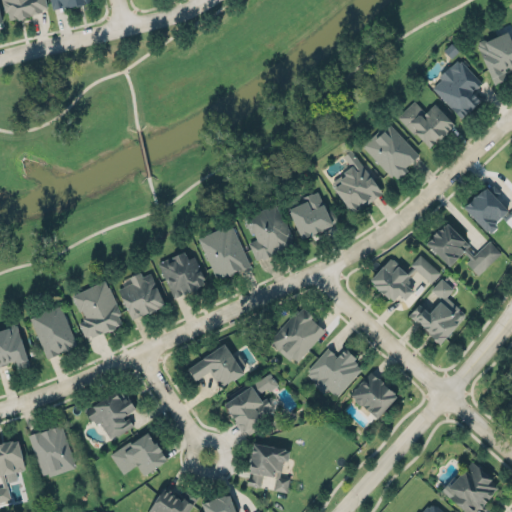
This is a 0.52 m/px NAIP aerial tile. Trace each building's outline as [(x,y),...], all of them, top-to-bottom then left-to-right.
[(45,0),(47,7),(42,8),(42,10),(31,13),(30,15),(15,19),(14,18),(9,19),(8,11),(4,12),(1,0),(45,0)] [(49,0),(52,10),(57,9),(60,10),(65,7),(70,7),(70,8),(78,9),(87,6),(87,5),(94,3),(93,0),(49,0)] [(478,45),(479,44),(479,43),(479,41),(483,39),(487,40),(487,41),(507,32),(511,44),(511,66),(505,69),(506,70),(504,71),(506,77),(494,83),(478,45)] [(432,87),(441,79),(438,76),(449,65),(450,66),(457,59),(459,62),(461,60),(482,82),(476,88),(474,88),(475,89),(473,91),(470,89),(481,100),(462,118),(432,87)] [(429,147),(415,132),(414,134),(397,116),(414,100),(426,112),(435,103),(454,125),(446,133),(447,134),(440,140),(438,138),(429,147)] [(420,155),(388,122),(363,146),(394,179),(420,155)] [(381,194),(352,149),(343,155),(351,168),(331,181),(351,213),(381,194)] [(465,209),(487,233),(488,232),(491,235),(498,229),(495,225),(496,225),(495,224),(500,219),(501,220),(502,219),(506,222),(511,217),(511,218),(511,210),(509,213),(495,198),(501,193),(494,185),(488,190),(487,189),(465,209)] [(283,200),(302,241),(322,232),(322,230),(323,230),(324,231),(332,227),(332,226),(333,226),(332,223),(337,221),(331,207),(325,210),(316,192),(311,194),(311,193),(306,195),(309,202),(299,206),(294,195),(283,200)] [(276,203),(244,217),(254,240),(248,242),(256,260),(294,244),(276,203)] [(197,238),(224,225),(226,229),(233,226),(252,265),(246,268),(221,280),(218,276),(216,278),(197,238)] [(426,246),(434,238),(433,237),(438,232),(439,233),(447,225),(468,246),(465,249),(474,257),(490,241),(502,253),(478,277),(464,263),(468,258),(464,255),(449,269),(426,246)] [(195,256),(187,259),(184,251),(158,261),(173,298),(206,284),(195,256)] [(370,282),(389,259),(392,261),(393,260),(398,264),(398,266),(404,270),(407,273),(413,268),(410,266),(420,255),(440,273),(431,283),(416,270),(409,276),(410,277),(408,280),(409,281),(409,285),(407,287),(413,293),(405,302),(399,296),(394,302),(390,300),(387,301),(384,297),(375,288),(375,287),(370,282)] [(118,289),(131,283),(129,277),(140,272),(142,277),(150,273),(164,306),(161,308),(155,311),(156,312),(152,315),(149,315),(148,316),(143,317),(141,318),(140,315),(131,320),(128,314),(118,289)] [(446,296),(453,288),(441,277),(431,289),(441,298),(429,312),(419,303),(408,315),(440,343),(466,314),(446,296)] [(121,324),(118,316),(120,315),(108,287),(107,287),(104,280),(71,295),(78,311),(81,310),(85,316),(82,318),(83,320),(78,323),(84,338),(90,335),(92,339),(102,334),(107,333),(115,329),(114,327),(116,327),(119,325),(121,324)] [(77,345),(60,304),(29,317),(46,358),(77,345)] [(296,308),(299,310),(303,306),(313,316),(311,318),(324,330),(297,361),(291,356),(289,359),(268,340),(296,308)] [(0,365),(14,361),(16,369),(29,366),(16,324),(0,328),(0,365)] [(186,371),(224,345),(233,358),(238,355),(245,365),(240,369),(244,375),(222,390),(210,373),(195,383),(186,371)] [(336,397),(363,366),(343,349),(337,356),(327,347),(305,372),(315,381),(313,384),(323,392),(326,388),(336,397)] [(224,402),(243,433),(274,415),(261,393),(277,384),(269,371),(240,389),(242,392),(224,402)] [(376,418),(397,396),(370,371),(349,393),(376,418)] [(84,409),(94,426),(100,422),(110,439),(132,425),(125,414),(135,408),(127,395),(124,397),(119,388),(84,409)] [(75,466),(61,424),(28,434),(42,477),(75,466)] [(148,431),(151,437),(154,443),(156,441),(161,449),(167,458),(144,474),(136,463),(123,472),(122,472),(110,453),(130,440),(131,442),(148,431)] [(0,437),(13,435),(13,437),(18,436),(26,467),(23,467),(22,469),(18,470),(16,469),(14,468),(3,471),(10,497),(0,499),(0,486),(4,485),(0,473),(0,437)] [(251,467),(274,471),(275,469),(277,469),(274,487),(288,490),(291,475),(282,473),(285,456),(289,457),(291,446),(286,445),(287,444),(254,437),(253,442),(254,442),(253,446),(251,452),(250,452),(249,460),(251,460),(250,464),(251,464),(251,466),(252,466),(251,467)] [(471,511),(479,503),(483,499),(484,500),(499,483),(497,481),(491,476),(493,474),(474,457),(466,465),(465,464),(448,483),(454,487),(449,493),(471,511)] [(145,511),(186,511),(198,496),(194,493),(187,489),(182,495),(164,483),(145,511)] [(259,511),(259,510),(255,511),(234,511),(230,494),(202,501),(205,511),(259,511)] [(443,511),(430,500),(419,511),(443,511)]
